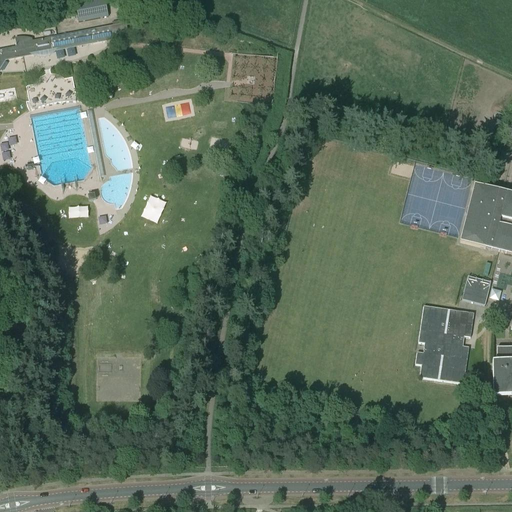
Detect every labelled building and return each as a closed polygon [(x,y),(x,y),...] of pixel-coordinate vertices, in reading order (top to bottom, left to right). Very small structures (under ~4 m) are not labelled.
[(94,0),(75,4),(78,23),(108,18),(104,0),(94,0)] [(77,34),(32,42),(31,43),(32,47),(33,55),(113,40),(116,39),(117,38),(118,38),(119,37),(127,31),(126,31),(125,26),(129,25),(129,24),(119,26),(77,34)] [(0,66),(5,60),(25,57),(23,47),(0,51),(0,66)] [(52,73),(51,73),(49,73),(47,74),(45,75),(43,76),(41,76),(40,78),(39,79),(37,80),(36,81),(35,83),(34,85),(26,86),(29,102),(26,103),(27,107),(30,112),(32,111),(33,111),(33,110),(35,110),(38,108),(45,106),(54,104),(60,103),(63,102),(68,102),(75,103),(76,103),(78,103),(79,97),(78,93),(75,93),(72,77),(65,79),(63,78),(62,77),(61,76),(59,75),(57,74),(56,74),(54,74),(52,73)] [(495,121),(491,131),(488,136),(493,139),(501,123),(495,121)] [(511,196),(474,186),(459,243),(511,256),(511,196)] [(49,241),(43,232),(36,236),(42,245),(49,241)] [(490,284),(467,279),(461,302),(485,308),(485,306),(490,284)] [(500,298),(501,291),(492,290),(491,297),(500,298)] [(473,315),(424,308),(418,344),(425,345),(423,355),(417,354),(415,366),(421,367),(420,379),(463,386),(468,349),(462,348),(464,339),(470,339),(473,315)] [(511,349),(496,349),(497,394),(492,394),(492,398),(511,397),(511,349)]
